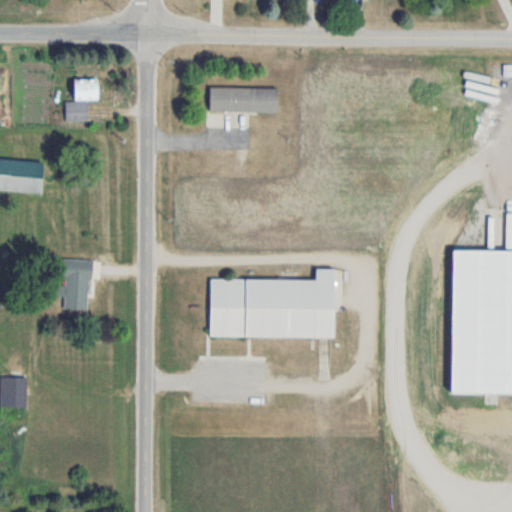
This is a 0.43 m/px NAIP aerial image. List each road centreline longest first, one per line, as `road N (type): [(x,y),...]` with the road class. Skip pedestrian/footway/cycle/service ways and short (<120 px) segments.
road 1 (tertiary): [(511,38),(0,31)]
road 2 (residential): [(147,511),(145,33)]
